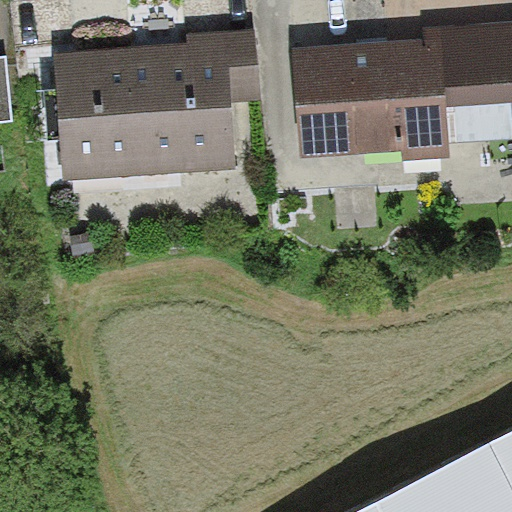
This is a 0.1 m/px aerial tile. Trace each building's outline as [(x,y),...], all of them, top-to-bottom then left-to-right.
[(511,37),(442,42),(443,51),(446,114),(511,110),(511,37)] [(188,56),(56,67),(66,181),(235,167),(230,105),(259,102),(254,42),(188,47),(188,56)] [(443,51),(298,60),(305,163),(449,154),(446,114),(443,51)] [(6,63),(0,63),(0,131),(10,130),(6,63)] [(511,511),(511,429),(348,511),(511,511)]
